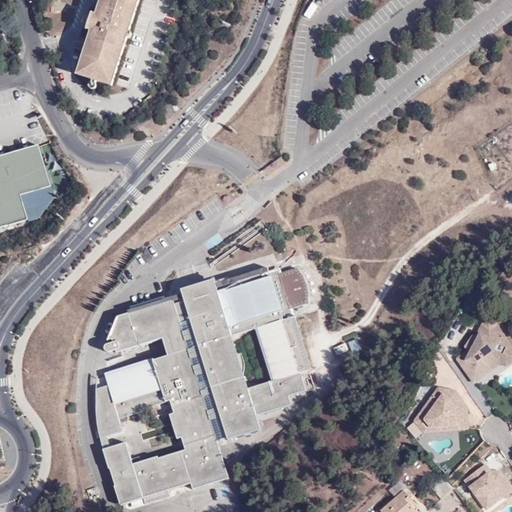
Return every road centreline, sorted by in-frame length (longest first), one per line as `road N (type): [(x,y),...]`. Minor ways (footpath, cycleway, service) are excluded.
road 1 (unclassified): [(19,0),(39,70),(75,146),(99,158),(147,161)]
road 2 (secondary): [(87,235),(202,120),(236,74)]
road 3 (secondary): [(87,235),(18,309),(2,339)]
road 4 (secondary): [(236,74),(147,161)]
